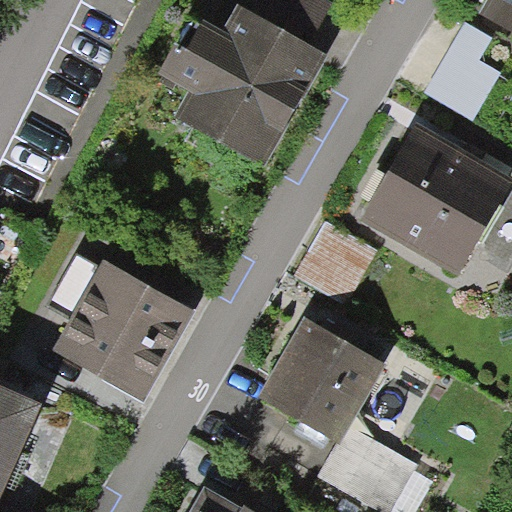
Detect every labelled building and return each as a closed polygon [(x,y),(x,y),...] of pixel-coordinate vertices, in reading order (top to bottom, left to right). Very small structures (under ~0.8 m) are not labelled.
[(172,135),(250,182),(319,69),(301,58),(328,15),(303,0),(264,0),(246,32),(214,12),(163,97),(187,111),(172,135)] [(511,0),(486,0),(475,19),(511,41),(511,0)] [(473,121),(502,74),(481,62),(494,42),(468,26),(427,93),(473,121)] [(355,232),(454,289),(505,200),(406,143),(355,232)] [(51,362),(133,408),(179,325),(97,280),(51,362)] [(255,415),(332,456),(375,374),(298,334),(255,415)] [(0,511),(1,511),(25,462),(44,416),(0,396),(0,511)] [(196,511),(232,511),(204,497),(196,511)]
